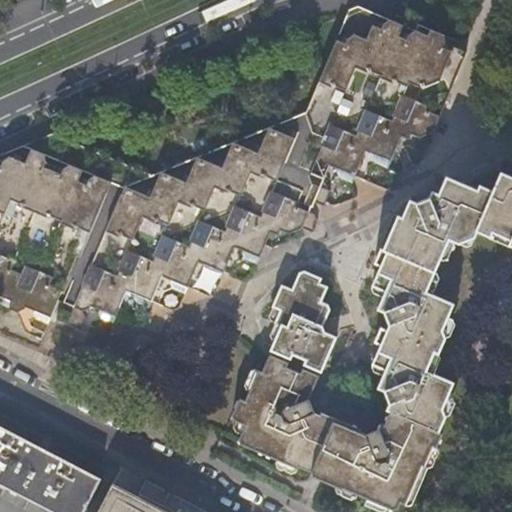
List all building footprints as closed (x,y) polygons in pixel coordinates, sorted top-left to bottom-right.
[(400,26),(358,9),(345,15),(306,113),(154,176),(51,135),(0,155),(0,309),(14,315),(21,313),(22,311),(29,314),(28,317),(32,323),(44,328),(47,321),(62,327),(69,311),(76,314),(84,311),(85,309),(91,311),(90,314),(95,321),(107,325),(114,307),(112,299),(119,296),(121,294),(127,296),(126,299),(131,305),(143,309),(153,289),(150,283),(157,280),(158,279),(164,282),(163,284),(168,290),(179,294),(188,275),(185,269),(192,266),(193,263),(200,266),(198,269),(202,274),(215,279),(223,259),(221,254),(229,251),(230,249),(237,252),(236,254),(241,260),(253,264),(261,245),(258,238),(266,234),(266,233),(275,236),(277,231),(284,234),(298,229),(308,233),(313,220),(310,212),(307,211),(313,196),(322,199),(326,190),(317,187),(321,178),(318,171),(325,168),(326,167),(333,169),(332,172),(337,178),(349,182),(356,164),(353,158),(360,155),(361,151),(370,155),(368,158),(374,164),(385,169),(393,148),(391,143),(398,140),(399,137),(407,140),(409,135),(417,138),(431,133),(444,100),(464,54),(439,43),(442,36),(417,26),(419,19),(406,14),(400,26)] [(388,403),(386,408),(437,429),(443,416),(441,407),(452,382),(428,371),(423,369),(432,350),(436,352),(443,335),(439,328),(451,301),(423,290),(446,238),(454,241),(471,236),(474,230),(487,235),(490,229),(509,237),(506,243),(511,245),(511,177),(499,172),(491,189),(478,184),(476,190),(461,184),(454,201),(437,194),(430,192),(428,197),(415,202),(407,200),(400,218),(396,216),(381,251),(385,252),(377,270),(380,279),(387,282),(384,291),(376,310),(384,313),(385,319),(388,327),(378,350),(381,357),(388,360),(384,369),(376,387),(383,389),(388,403)] [(454,201),(461,184),(444,177),(437,194),(454,201)] [(490,229),(487,235),(506,243),(509,237),(490,229)] [(277,285),(268,306),(276,309),(270,323),(277,326),(269,345),(319,366),(332,337),(320,332),(317,322),(323,307),(321,302),(316,300),(321,285),(313,281),(315,277),(300,270),(293,273),(287,289),(277,285)] [(380,279),(377,270),(371,286),(384,291),(387,282),(380,279)] [(372,364),(384,369),(388,360),(381,357),(378,350),(372,364)] [(423,369),(428,371),(436,352),(432,350),(423,369)] [(242,428),(235,442),(249,449),(295,469),(297,466),(335,483),(334,485),(364,499),(362,505),(377,511),(379,511),(385,510),(390,499),(406,506),(412,503),(426,468),(422,466),(431,446),(435,448),(441,433),(437,431),(437,429),(386,408),(386,409),(388,411),(382,425),(377,423),(375,430),(361,435),(311,413),(305,401),(308,394),(311,396),(315,387),(311,386),(314,380),(264,359),(258,372),(254,371),(232,423),(242,428)] [(0,480),(59,511),(80,511),(100,476),(0,423),(0,480)] [(422,466),(426,468),(435,448),(431,446),(422,466)] [(171,511),(112,485),(98,511),(171,511)]
